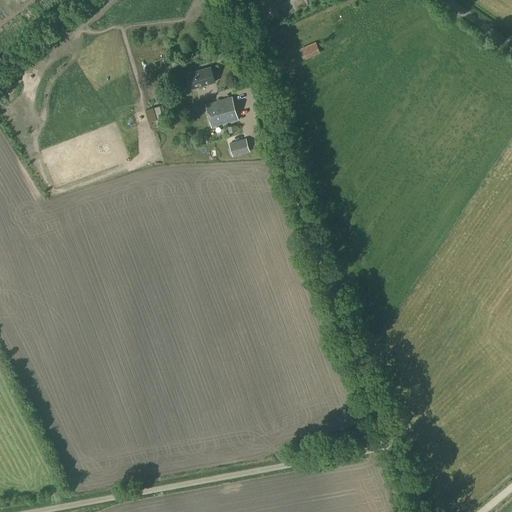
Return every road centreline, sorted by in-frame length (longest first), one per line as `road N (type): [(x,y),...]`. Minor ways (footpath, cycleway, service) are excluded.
road 1 (unclassified): [(393,447),(230,0)]
road 2 (unclassified): [(35,511),(393,447)]
